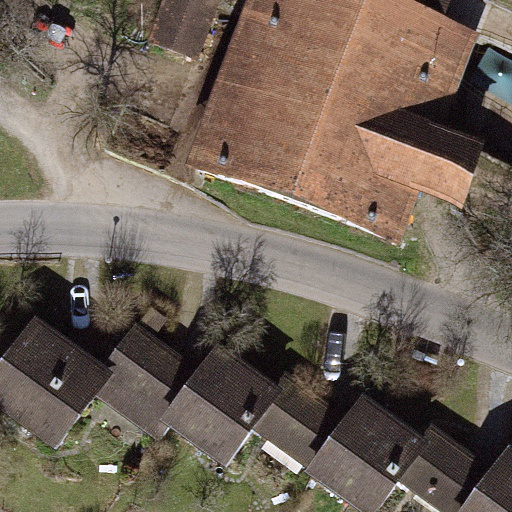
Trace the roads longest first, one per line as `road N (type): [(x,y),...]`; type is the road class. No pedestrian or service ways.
road 1 (tertiary): [(511,350),(346,288),(204,247),(0,238)]
road 2 (track): [(0,112),(63,171),(87,236)]
